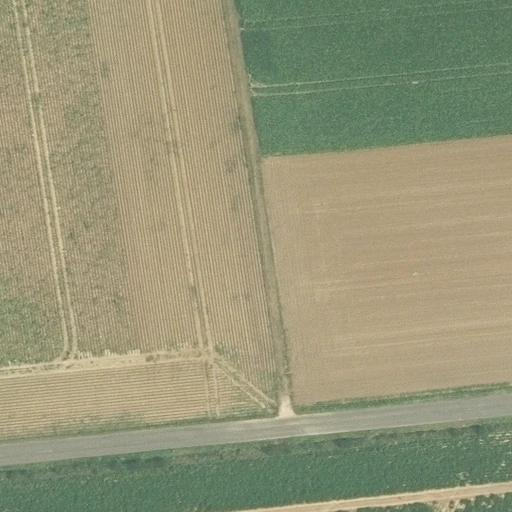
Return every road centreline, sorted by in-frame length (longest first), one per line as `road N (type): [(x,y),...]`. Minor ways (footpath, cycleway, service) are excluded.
road 1 (tertiary): [(0,458),(511,408)]
road 2 (track): [(228,0),(289,428)]
